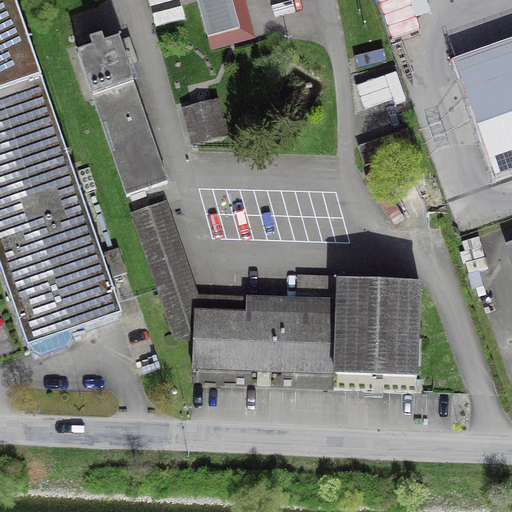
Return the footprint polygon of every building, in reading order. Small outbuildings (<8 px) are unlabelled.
[(16,0),(0,0),(0,86),(41,73),(16,0)] [(207,39),(240,30),(236,18),(231,0),(201,0),(196,2),(207,39)] [(244,0),(231,0),(240,30),(207,39),(211,52),(255,39),(244,0)] [(511,37),(451,59),(493,178),(511,170),(511,37)] [(120,39),(78,53),(126,196),(168,183),(120,39)] [(0,265),(27,347),(120,312),(41,73),(0,86),(0,265)] [(396,73),(356,86),(363,109),(404,96),(396,73)] [(215,105),(187,113),(195,143),(223,136),(215,105)] [(414,149),(408,131),(360,148),(366,166),(414,149)] [(420,168),(399,176),(404,189),(425,181),(420,168)] [(195,339),(194,368),(264,371),(336,374),(335,391),(414,394),(419,289),(334,286),(334,303),(235,299),(234,315),(197,313),(167,228),(140,237),(177,341),(195,339)]
